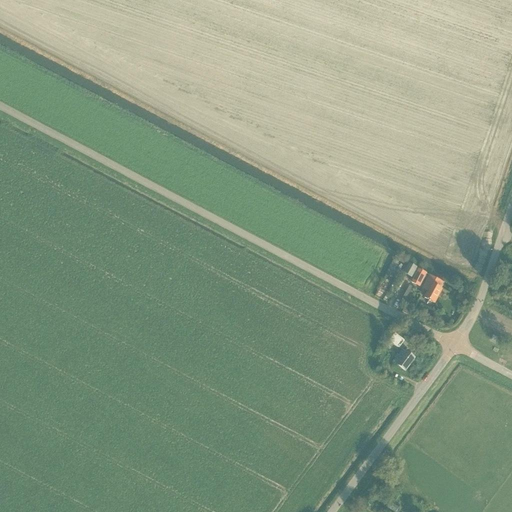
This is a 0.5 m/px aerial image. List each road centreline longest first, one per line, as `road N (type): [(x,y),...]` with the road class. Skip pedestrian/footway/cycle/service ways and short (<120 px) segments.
road 1 (unclassified): [(449,343),(0,106)]
road 2 (unclassified): [(326,511),(449,343)]
road 3 (unclassified): [(449,343),(511,196)]
